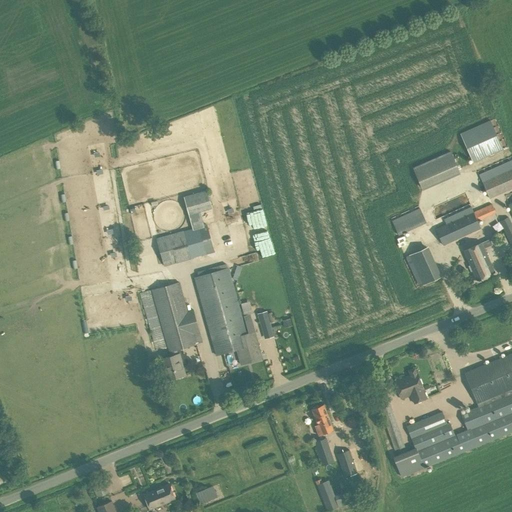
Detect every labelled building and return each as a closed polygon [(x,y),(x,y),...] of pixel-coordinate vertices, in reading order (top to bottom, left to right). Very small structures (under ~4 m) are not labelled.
[(489,120),(459,133),(472,162),(502,149),(489,120)] [(422,188),(459,172),(450,151),(413,167),(422,188)] [(511,159),(479,174),(489,198),(511,187),(511,159)] [(192,229),(157,239),(164,267),(214,253),(207,225),(203,226),(199,211),(211,207),(206,189),(183,196),(192,229)] [(492,204),(439,228),(446,244),(480,229),(481,230),(487,228),(483,219),(496,213),(492,204)] [(419,208),(391,221),(397,236),(425,223),(419,208)] [(511,224),(508,217),(500,221),(511,244),(511,243),(511,224)] [(482,243),(464,251),(476,280),(494,272),(482,243)] [(237,256),(236,258),(246,259),(247,252),(241,251),(241,246),(229,245),(228,255),(237,256)] [(428,246),(409,255),(423,285),(442,277),(428,246)] [(228,269),(195,278),(217,355),(236,349),(250,345),(247,334),(246,335),(228,269)] [(152,290),(168,348),(171,356),(161,359),(167,381),(186,375),(180,354),(178,354),(177,350),(204,342),(194,309),(187,311),(179,283),(152,290)] [(120,287),(123,299),(130,297),(126,285),(120,287)] [(152,290),(140,293),(157,351),(168,348),(152,290)] [(249,301),(240,303),(244,316),(253,313),(249,301)] [(266,311),(257,313),(264,338),(273,335),(266,311)] [(293,326),(291,319),(282,321),(284,328),(293,326)] [(262,359),(255,332),(251,333),(247,334),(250,345),(236,349),(238,356),(233,357),(235,364),(240,363),(241,365),(262,359)] [(442,412),(407,427),(415,447),(424,468),(511,431),(511,353),(463,374),(476,408),(461,414),(468,430),(455,435),(450,423),(447,424),(442,412)] [(410,375),(394,381),(401,399),(410,396),(413,404),(426,399),(416,368),(409,371),(410,375)] [(379,378),(371,381),(375,392),(383,389),(379,378)] [(385,390),(376,393),(395,450),(405,447),(385,390)] [(314,409),(312,409),(318,425),(315,426),(319,437),(334,431),(324,405),(319,407),(319,405),(313,407),(314,409)] [(327,438),(315,442),(322,465),(334,461),(327,438)] [(7,444),(0,447),(0,448),(3,455),(2,456),(8,467),(17,463),(7,444)] [(415,447),(390,457),(400,478),(424,468),(415,447)] [(350,451),(337,455),(344,476),(357,472),(350,451)] [(101,478),(89,481),(92,494),(105,491),(101,478)] [(329,481),(317,486),(328,511),(339,507),(354,502),(351,492),(336,498),(329,481)] [(170,484),(144,495),(150,510),(176,500),(170,484)] [(211,500),(207,489),(196,493),(201,504),(211,500)] [(116,511),(112,501),(96,507),(98,511),(116,511)]
